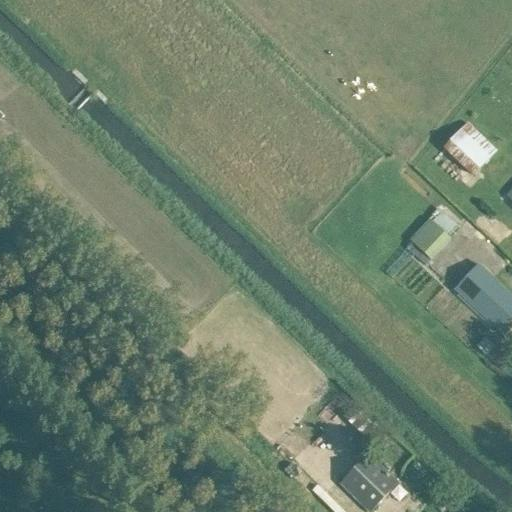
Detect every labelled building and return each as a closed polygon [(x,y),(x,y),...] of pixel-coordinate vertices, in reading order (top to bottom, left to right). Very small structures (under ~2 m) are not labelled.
[(474,176),(480,170),(498,152),(469,124),(446,148),(474,176)] [(430,259),(450,238),(459,229),(441,212),(432,221),(412,243),(430,259)] [(456,290),(504,336),(511,327),(511,296),(479,265),(456,290)] [(485,338),(477,347),(486,356),(495,347),(485,338)] [(375,426),(355,406),(344,418),(364,438),(375,426)] [(363,460),(340,483),(356,499),(369,511),(371,511),(399,484),(384,470),(369,455),(366,452),(361,458),(363,460)] [(348,511),(318,482),(312,487),(337,511),(348,511)]
